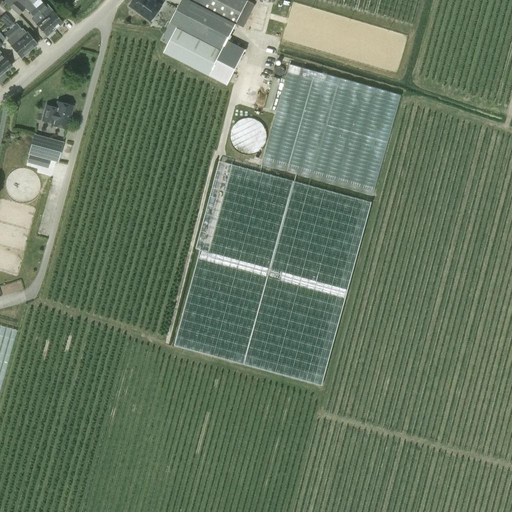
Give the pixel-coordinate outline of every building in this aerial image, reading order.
[(54,30),(31,4),(26,0),(15,0),(9,7),(19,15),(25,8),(34,18),(32,20),(36,24),(36,25),(46,37),(54,30)] [(28,0),(32,3),(31,4),(54,30),(63,23),(62,22),(53,11),(52,11),(47,4),(45,6),(39,0),(28,0)] [(150,22),(162,7),(152,0),(134,0),(129,6),(150,22)] [(168,45),(164,53),(225,85),(227,81),(243,51),(225,42),(235,23),(246,1),(243,0),(190,0),(190,2),(187,0),(181,0),(170,23),(177,27),(168,45)] [(254,5),(246,1),(235,23),(243,27),(254,5)] [(5,14),(0,18),(0,20),(5,24),(10,20),(5,14)] [(16,24),(10,29),(29,51),(37,44),(27,32),(26,33),(26,32),(25,33),(22,29),(21,30),(16,24)] [(29,51),(10,29),(4,34),(8,40),(6,41),(10,46),(20,58),(29,51)] [(0,67),(4,73),(12,66),(0,52),(0,67)] [(377,194),(401,92),(286,65),(261,166),(377,194)] [(265,108),(271,109),(279,78),(273,77),(265,108)] [(73,106),(58,101),(56,109),(46,106),(42,121),(52,123),(51,125),(67,129),(73,106)] [(34,134),(28,154),(57,162),(62,142),(34,134)] [(200,250),(175,345),(233,361),(321,386),(371,202),(220,161),(195,248),(200,250)] [(0,296),(23,291),(20,280),(0,284),(0,296)]
